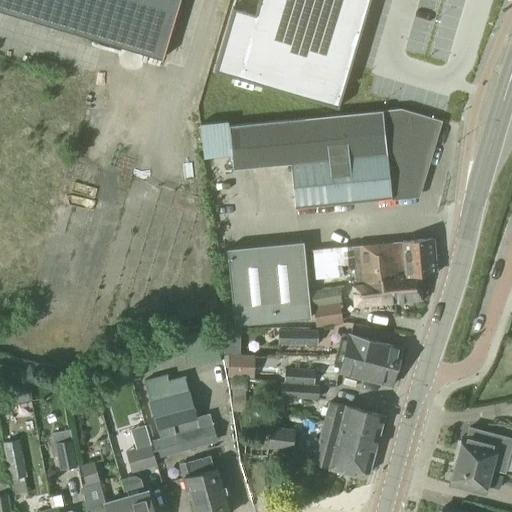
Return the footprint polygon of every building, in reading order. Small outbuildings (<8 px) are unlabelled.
[(0,0),(0,10),(162,59),(179,0),(0,0)] [(257,0),(255,12),(234,6),(215,69),(338,105),(343,86),(368,0),(257,0)] [(200,124),(204,157),(232,154),(233,170),(291,164),(295,208),(418,196),(442,121),(401,108),(229,126),(228,121),(200,124)] [(401,242),(403,259),(433,256),(432,239),(401,242)] [(302,241),(226,249),(234,324),(310,316),(302,241)] [(403,259),(401,242),(354,246),(358,285),(352,285),(354,305),(394,302),(392,282),(392,278),(401,277),(405,276),(403,259)] [(435,274),(433,256),(403,259),(405,276),(418,275),(435,274)] [(392,282),(394,302),(420,299),(418,275),(405,276),(401,277),(392,278),(392,282)] [(314,308),(317,327),(341,323),(338,304),(314,308)] [(279,329),(278,344),(316,345),(316,330),(312,330),(279,329)] [(164,340),(166,359),(185,356),(186,363),(220,361),(214,332),(164,340)] [(360,355),(397,365),(401,349),(349,335),(344,354),(359,358),(360,355)] [(111,351),(119,384),(137,380),(139,379),(131,346),(111,351)] [(227,376),(253,378),(254,355),(228,353),(227,376)] [(359,358),(344,354),(339,372),(391,387),(397,365),(360,355),(359,358)] [(283,382),(314,384),(315,369),(284,368),(283,382)] [(151,402),(175,396),(170,380),(169,374),(168,374),(145,380),(151,402)] [(175,396),(190,392),(185,376),(170,380),(175,396)] [(229,389),(232,390),(242,391),(242,381),(241,381),(230,380),(229,389)] [(314,384),(283,382),(280,382),(279,397),(318,399),(319,385),(314,384)] [(30,403),(27,388),(7,392),(10,407),(30,403)] [(246,391),(242,391),(232,390),(233,411),(246,411),(246,391)] [(186,422),(197,419),(190,392),(175,396),(151,402),(158,430),(174,425),(186,422)] [(323,423),(378,437),(383,416),(328,402),(323,423)] [(197,419),(186,422),(192,449),(203,446),(197,419)] [(181,452),(192,449),(186,422),(174,425),(181,452)] [(378,437),(323,423),(318,442),(304,439),(300,452),(314,456),(312,464),(329,468),(329,470),(360,478),(368,473),(378,437)] [(296,430),(270,427),(267,449),(293,452),(295,432),(296,430)] [(457,460),(490,469),(502,473),(506,457),(494,454),(499,437),(467,428),(464,437),(463,436),(457,460)] [(52,435),(53,443),(71,440),(70,432),(52,435)] [(4,443),(11,480),(27,476),(22,456),(19,439),(4,443)] [(71,440),(53,443),(51,444),(53,457),(56,456),(60,471),(77,467),(71,440)] [(156,465),(151,445),(139,448),(127,452),(132,472),(156,465)] [(197,470),(209,511),(230,511),(219,468),(214,469),(211,459),(196,464),(197,470)] [(490,469),(457,460),(450,484),(483,493),(485,485),(498,489),(502,476),(489,473),(490,469)] [(86,485),(99,481),(93,462),(81,465),(86,485)] [(209,511),(197,470),(196,464),(180,468),(183,478),(191,511),(209,511)] [(126,497),(130,511),(153,511),(147,491),(144,492),(141,479),(135,476),(121,480),(126,497)] [(106,506),(105,503),(99,481),(86,485),(82,486),(87,511),(91,510),(106,506)] [(0,497),(0,511),(10,511),(8,496),(0,497)] [(130,511),(126,497),(105,503),(106,506),(107,511),(130,511)]
